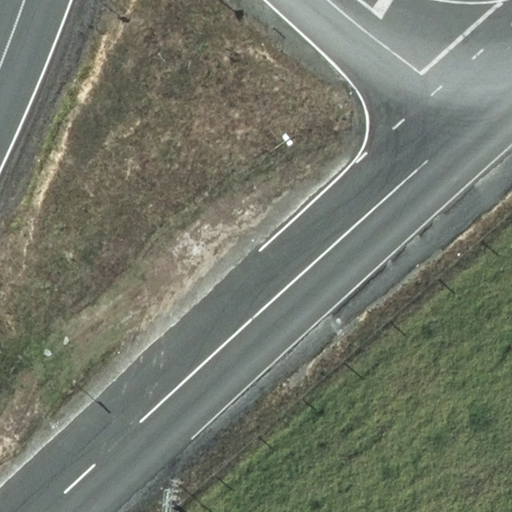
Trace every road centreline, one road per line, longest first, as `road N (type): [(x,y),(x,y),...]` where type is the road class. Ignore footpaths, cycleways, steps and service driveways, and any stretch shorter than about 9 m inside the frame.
road 1 (tertiary): [(459,123),(46,511)]
road 2 (tertiary): [(459,123),(342,0)]
